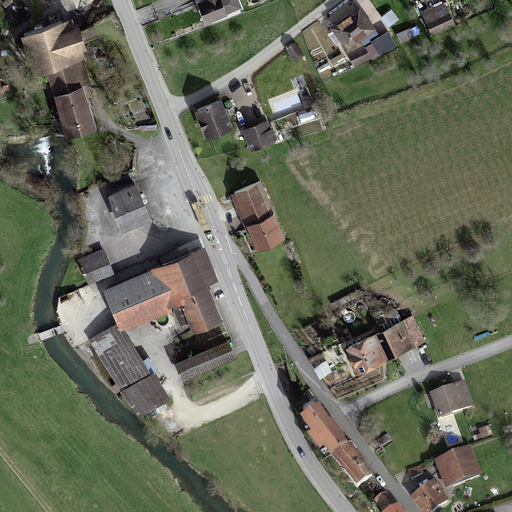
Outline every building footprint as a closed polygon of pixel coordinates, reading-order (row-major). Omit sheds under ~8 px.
[(204,0),(199,2),(206,20),(238,7),(235,0),(204,0)] [(442,3),(421,11),(430,34),(451,25),(442,3)] [(360,8),(333,27),(347,48),(375,28),(360,8)] [(40,72),(49,69),(83,58),(80,50),(88,47),(81,25),(73,28),(70,18),(27,31),(40,72)] [(387,32),(370,42),(378,56),(396,46),(387,32)] [(294,44),(285,49),(293,61),(302,55),(294,44)] [(365,46),(347,54),(353,67),(371,59),(365,46)] [(57,92),(84,84),(90,82),(83,58),(49,69),(57,92)] [(84,84),(57,92),(70,135),(97,126),(84,84)] [(222,101),(198,110),(208,136),(232,128),(222,101)] [(266,122),(245,129),(253,153),(274,145),(266,122)] [(137,183),(111,194),(125,228),(151,217),(137,183)] [(261,183),(233,193),(245,224),(249,223),(273,214),(261,183)] [(273,214),(249,223),(257,246),(282,237),(273,214)] [(205,248),(106,288),(123,329),(174,308),(180,323),(190,318),(195,329),(222,318),(207,283),(217,279),(205,248)] [(103,251),(81,259),(90,284),(112,275),(103,251)] [(410,319),(345,347),(356,371),(420,343),(410,319)] [(118,322),(90,339),(121,390),(149,373),(118,322)] [(230,341),(177,362),(183,379),(236,358),(230,341)] [(149,373),(121,390),(143,415),(171,399),(153,370),(149,373)] [(464,382),(431,393),(439,417),(472,406),(464,382)] [(353,487),(370,474),(317,407),(301,420),(312,435),(308,438),(320,454),(325,451),(353,487)] [(387,434),(377,440),(381,446),(391,440),(387,434)] [(469,449),(437,461),(447,487),(479,474),(469,449)] [(423,465),(408,471),(411,479),(427,473),(423,465)] [(430,483),(411,498),(422,511),(430,511),(445,501),(430,483)] [(381,511),(388,511),(396,506),(385,491),(375,499),(381,511)]
